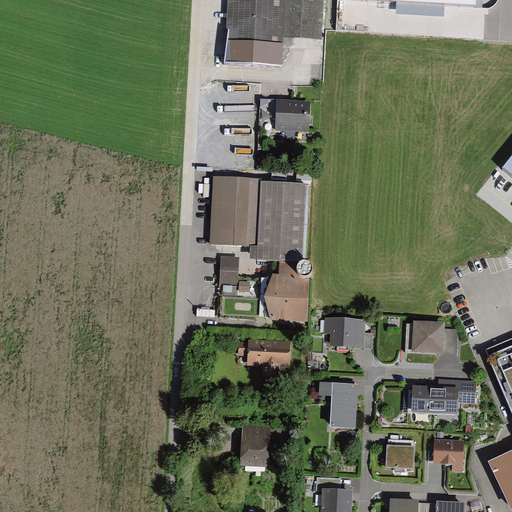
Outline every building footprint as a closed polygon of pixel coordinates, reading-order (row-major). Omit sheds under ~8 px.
[(319,0),(223,0),(221,64),(278,67),(279,39),(318,40),(319,0)] [(473,0),(338,0),(337,28),(472,33),(473,0)] [(306,102),(274,101),(273,127),(305,128),(306,102)] [(511,164),(506,173),(500,170),(481,194),(511,219),(511,164)] [(275,261),(299,260),(302,183),(210,179),(208,244),(247,246),(246,259),(275,261)] [(235,258),(219,257),(218,279),(233,280),(235,258)] [(299,260),(275,261),(275,274),(265,273),(264,318),(305,320),(307,268),(306,264),(303,261),(299,260)] [(237,279),(236,289),(246,290),(247,280),(237,279)] [(360,319),(323,318),(322,330),(328,330),(328,344),(359,345),(360,319)] [(445,327),(407,326),(405,355),(458,358),(459,336),(455,331),(445,330),(445,327)] [(285,339),(244,337),(242,359),(259,360),(258,373),(277,374),(277,361),(284,362),(285,339)] [(511,347),(491,357),(511,402),(511,455),(493,464),(511,504),(511,347)] [(413,392),(409,391),(408,414),(412,414),(412,416),(457,418),(458,405),(476,406),(477,383),(428,381),(428,389),(413,388),(413,392)] [(358,387),(320,385),(319,399),(332,400),(330,430),(356,431),(358,387)] [(285,425),(239,422),(236,462),(265,463),(266,438),(284,439),(285,425)] [(413,437),(384,436),(382,466),(412,468),(413,437)] [(460,441),(431,440),(430,464),(449,464),(449,470),(459,470),(460,441)] [(341,480),(317,479),(316,491),(322,492),(321,511),(351,511),(353,493),(340,492),(341,480)] [(418,511),(419,503),(390,502),(389,511),(418,511)]
